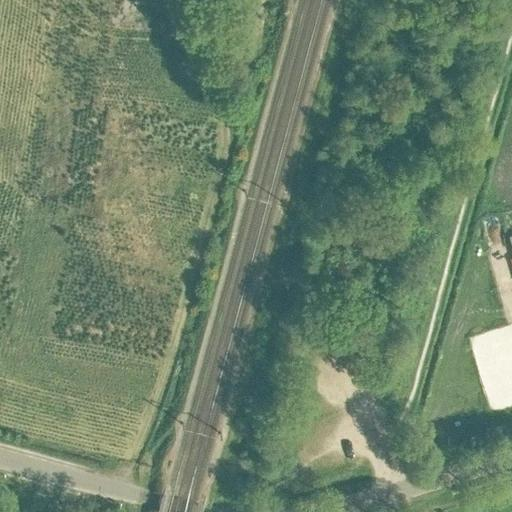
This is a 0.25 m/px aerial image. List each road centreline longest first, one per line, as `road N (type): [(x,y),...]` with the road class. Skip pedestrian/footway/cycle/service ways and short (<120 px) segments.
road 1 (track): [(123,493),(167,380),(241,99),(189,0)]
road 2 (tertiary): [(312,511),(511,457)]
road 3 (tertiary): [(0,461),(194,511)]
